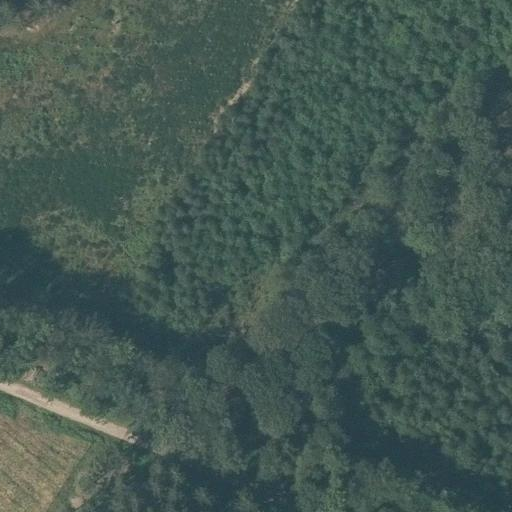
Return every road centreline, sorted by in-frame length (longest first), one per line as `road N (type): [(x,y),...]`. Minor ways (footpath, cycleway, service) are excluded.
road 1 (track): [(511,189),(402,283),(288,417),(244,488)]
road 2 (track): [(299,511),(0,386)]
